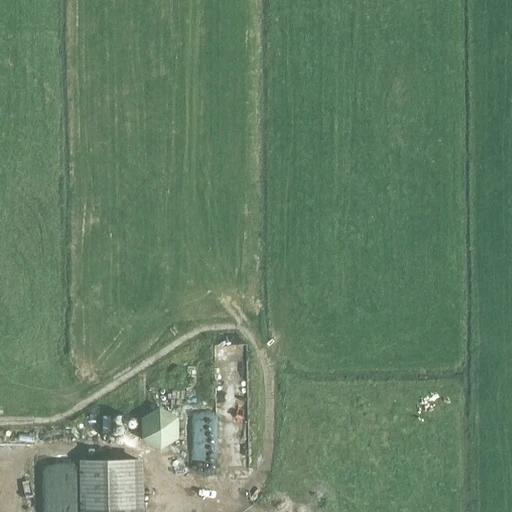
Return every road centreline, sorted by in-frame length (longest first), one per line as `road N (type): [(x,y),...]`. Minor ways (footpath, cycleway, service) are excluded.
road 1 (track): [(0,422),(59,419),(193,332),(241,327)]
road 2 (track): [(223,301),(265,362),(266,461),(219,507)]
road 3 (track): [(199,503),(168,482),(155,459),(97,449),(53,463),(41,511)]
